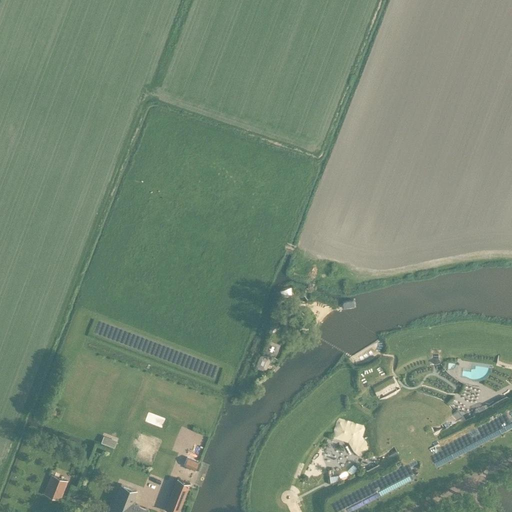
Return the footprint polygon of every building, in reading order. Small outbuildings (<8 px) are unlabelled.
[(440,349),(431,349),(428,354),(431,360),(440,360),(443,355),(440,349)] [(496,366),(511,370),(511,368),(511,367),(511,360),(498,357),(498,360),(497,363),(497,364),(496,366)] [(393,376),(372,387),(373,388),(378,397),(379,399),(399,388),(398,386),(395,380),(393,376)] [(471,391),(479,392),(481,382),(473,381),(471,391)] [(281,496),(281,497),(281,498),(281,499),(281,500),(282,501),(283,502),(284,503),(285,504),(286,504),(290,511),(401,511),(417,504),(434,496),(511,455),(511,391),(505,394),(504,396),(509,398),(491,407),(487,405),(475,410),(475,412),(474,416),(463,422),(456,421),(455,421),(447,425),(446,427),(445,429),(445,430),(434,435),(434,436),(433,435),(433,433),(434,433),(431,427),(446,419),(447,418),(455,412),(453,410),(447,403),(443,401),(440,400),(432,397),(418,392),(406,391),(400,389),(393,393),(386,396),(379,400),(378,401),(373,404),(367,410),(366,412),(363,416),(361,426),(362,427),(359,441),(361,440),(363,439),(364,444),(365,449),(365,450),(367,453),(364,453),(363,453),(364,455),(366,456),(368,456),(379,455),(394,447),(397,452),(398,451),(399,453),(398,454),(388,459),(385,460),(383,459),(380,460),(375,463),(379,465),(367,472),(362,470),(340,480),(336,482),(321,489),(318,491),(315,493),(313,497),(312,499),(312,507),(311,511),(301,511),(299,507),(298,504),(297,502),(300,500),(299,498),(298,498),(298,497),(297,493),(300,492),(299,490),(298,489),(296,488),(294,486),(293,486),(292,485),(292,486),(289,490),(288,491),(286,491),(285,492),(284,492),(283,493),(282,494),(281,495),(281,496)] [(104,435),(102,442),(115,447),(117,440),(104,435)] [(199,462),(187,457),(184,465),(195,470),(199,462)] [(296,461),(290,475),(292,476),(293,477),(297,478),(299,479),(305,465),(302,464),(300,462),(299,462),(298,462),(296,461)] [(343,464),(343,467),(333,468),(334,474),(347,472),(346,463),(343,464)] [(59,499),(67,480),(52,474),(45,494),(59,499)] [(175,485),(165,509),(171,511),(178,511),(188,490),(190,483),(178,478),(175,485)] [(147,511),(149,509),(131,502),(136,489),(121,483),(110,511),(147,511)]
